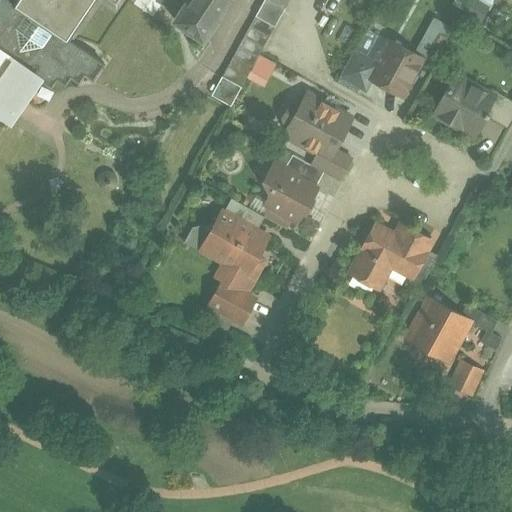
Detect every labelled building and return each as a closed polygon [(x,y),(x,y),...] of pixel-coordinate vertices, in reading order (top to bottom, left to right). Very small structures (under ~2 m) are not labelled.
[(36,9),(22,0),(0,0),(0,48),(30,69),(14,92),(24,99),(40,78),(53,87),(59,78),(67,84),(73,76),(81,81),(87,73),(95,79),(107,62),(73,40),(72,41),(32,14),(36,9)] [(22,0),(36,9),(32,14),(72,41),(73,40),(99,0),(188,0),(176,18),(205,37),(230,0),(22,0)] [(257,15),(235,55),(254,66),(276,26),(257,15)] [(434,17),(415,51),(437,62),(455,28),(434,17)] [(422,56),(391,39),(385,51),(384,51),(384,52),(380,53),(375,61),(377,66),(384,70),(384,71),(385,71),(379,82),(404,95),(414,76),(411,75),(422,56)] [(30,69),(0,48),(0,111),(2,109),(5,111),(4,113),(11,118),(24,99),(14,92),(30,69)] [(375,61),(355,50),(340,77),(365,91),(372,80),(366,77),(375,61)] [(474,83),(457,74),(435,113),(477,136),(488,116),(495,102),(494,101),(471,88),(474,83)] [(354,117),(309,92),(302,105),(300,104),(291,106),(286,116),(288,125),(293,128),(292,130),(295,139),(319,153),(330,159),(336,148),(354,117)] [(502,106),(495,102),(488,116),(510,128),(511,123),(511,98),(508,96),(502,106)] [(336,148),(330,159),(319,153),(313,164),(326,171),(342,180),(354,158),(336,148)] [(313,164),(294,154),(287,167),(301,175),(301,177),(318,186),(326,171),(313,164)] [(285,166),(271,168),(273,187),(272,189),(274,190),(267,202),(273,205),(266,216),(288,228),(294,217),(299,220),(305,208),(304,205),(304,204),(306,200),(311,203),(319,187),(318,186),(301,177),(301,175),(287,167),(285,166)] [(242,221),(223,210),(215,223),(207,226),(209,234),(207,237),(219,244),(213,254),(242,270),(233,285),(249,294),(268,260),(261,256),(271,237),(259,230),(266,216),(250,207),(242,221)] [(378,223),(369,239),(370,240),(366,248),(364,247),(352,272),(381,288),(394,266),(413,277),(415,278),(430,249),(435,241),(403,224),(397,234),(378,223)] [(440,255),(430,249),(415,278),(413,277),(411,281),(423,287),(440,255)] [(257,301),(218,280),(204,305),(243,326),(257,301)] [(474,319),(432,296),(409,338),(451,361),(474,319)] [(485,370),(464,359),(452,385),(473,395),(485,370)]
